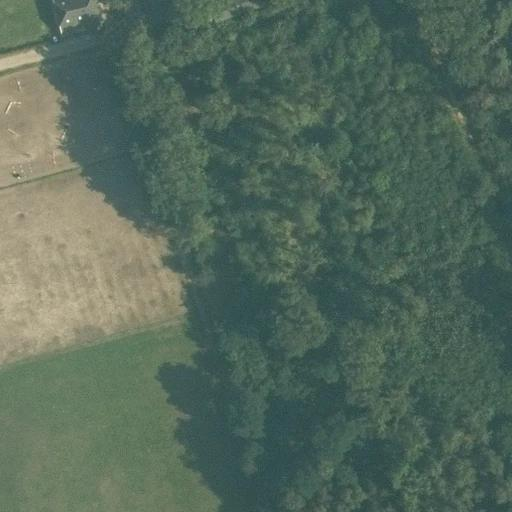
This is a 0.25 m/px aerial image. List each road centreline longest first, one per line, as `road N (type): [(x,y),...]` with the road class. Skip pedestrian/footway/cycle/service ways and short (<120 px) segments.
road 1 (track): [(511,277),(416,0)]
road 2 (unknown): [(203,0),(0,63)]
